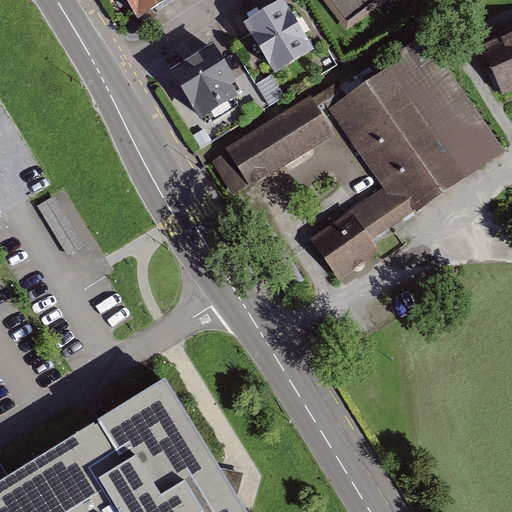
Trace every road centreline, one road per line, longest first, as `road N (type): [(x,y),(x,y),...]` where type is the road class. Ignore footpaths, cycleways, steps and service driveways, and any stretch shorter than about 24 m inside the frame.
road 1 (primary): [(101,72),(184,220),(370,511)]
road 2 (residential): [(101,72),(231,0)]
